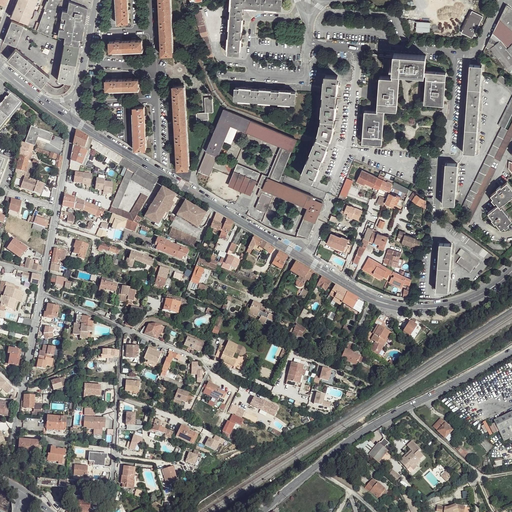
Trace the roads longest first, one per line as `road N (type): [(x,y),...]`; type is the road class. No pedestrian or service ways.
road 1 (secondary): [(306,257),(72,119)]
road 2 (tertiary): [(316,467),(364,430),(511,349)]
road 3 (secondary): [(511,267),(470,295),(428,306),(371,294),(306,257)]
road 4 (residential): [(41,292),(10,460)]
road 5 (residential): [(122,325),(204,360),(245,397)]
